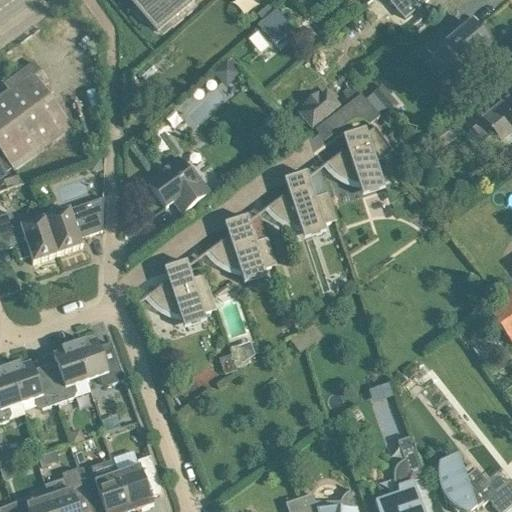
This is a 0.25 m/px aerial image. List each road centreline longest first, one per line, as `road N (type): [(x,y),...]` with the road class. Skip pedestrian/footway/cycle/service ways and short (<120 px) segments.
road 1 (residential): [(114,293),(311,152)]
road 2 (residential): [(190,511),(116,306)]
